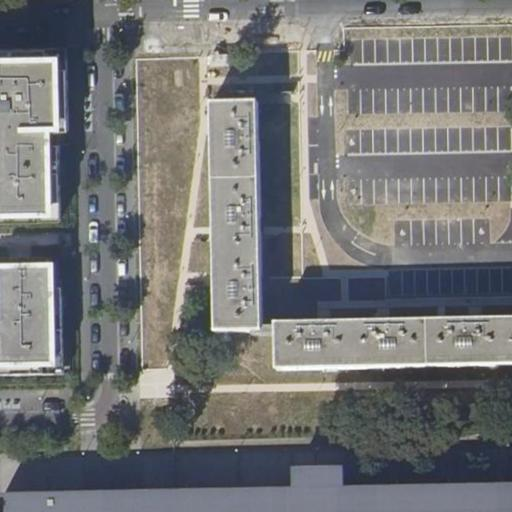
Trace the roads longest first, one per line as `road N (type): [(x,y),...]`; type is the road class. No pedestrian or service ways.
road 1 (residential): [(0,422),(86,419),(108,403),(103,7)]
road 2 (residential): [(326,3),(329,203),(344,236),(382,257),(511,255)]
road 3 (residential): [(326,3),(511,0)]
road 4 (residential): [(163,5),(326,3)]
